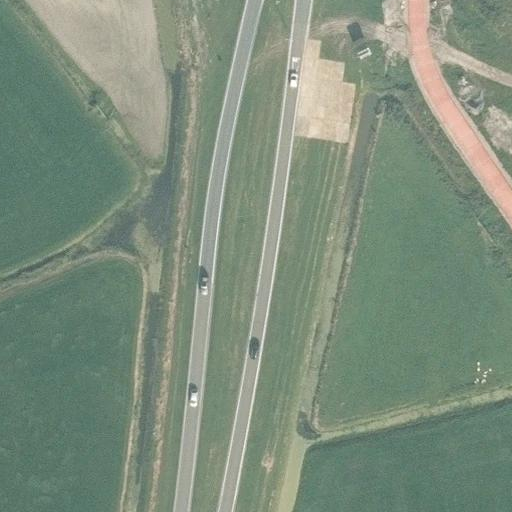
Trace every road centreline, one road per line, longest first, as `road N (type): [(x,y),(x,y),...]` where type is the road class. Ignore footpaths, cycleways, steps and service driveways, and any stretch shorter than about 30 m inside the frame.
road 1 (trunk): [(223,511),(303,0)]
road 2 (trunk): [(254,0),(210,226),(180,511)]
road 3 (unclassified): [(511,205),(432,84),(419,48),(418,0)]
